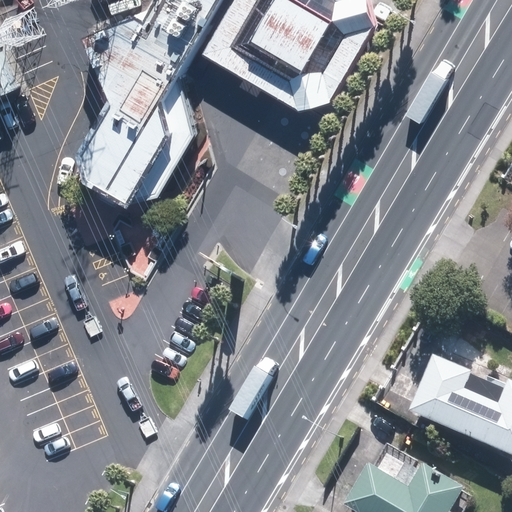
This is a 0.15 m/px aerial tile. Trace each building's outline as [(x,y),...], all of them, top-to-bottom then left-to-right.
[(110,165),(152,189),(174,187),(209,126),(196,69),(213,39),(235,0),(172,0),(170,5),(163,0),(158,0),(107,22),(137,87),(103,140),(110,165)] [(388,0),(235,0),(213,39),(291,83),(314,95),(348,89),(393,12),(388,0)] [(0,104),(33,92),(0,14),(0,104)] [(430,364),(406,419),(511,464),(511,390),(504,387),(500,395),(430,364)] [(406,492),(366,468),(341,510),(343,511),(449,511),(461,492),(420,468),(406,492)]
